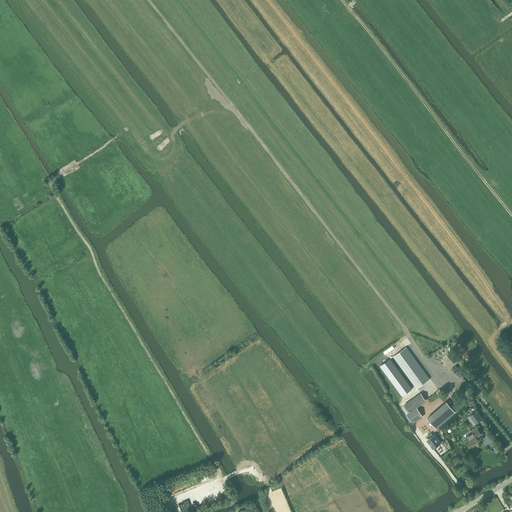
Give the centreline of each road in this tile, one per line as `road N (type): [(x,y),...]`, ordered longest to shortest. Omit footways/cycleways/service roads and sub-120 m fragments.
road 1 (track): [(413,426),(400,405),(437,377),(149,0)]
road 2 (track): [(235,511),(220,473),(56,196)]
road 3 (track): [(511,215),(342,0)]
